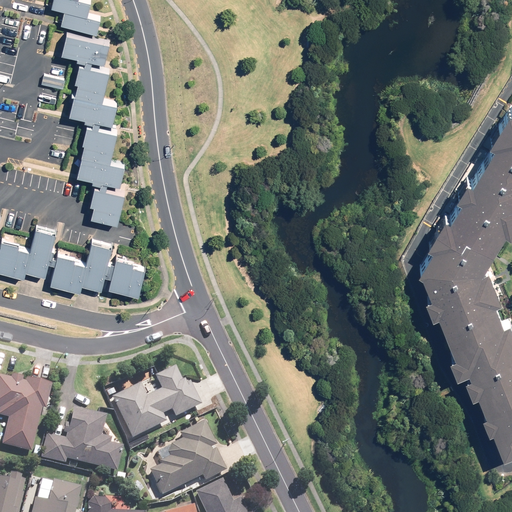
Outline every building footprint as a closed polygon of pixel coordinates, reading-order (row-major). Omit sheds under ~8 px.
[(89,1),(86,0),(51,0),(50,5),(86,15),(89,1)] [(99,18),(86,15),(63,9),(60,23),(95,32),(99,18)] [(108,42),(65,32),(60,52),(76,56),(75,58),(84,60),(85,58),(91,59),(103,62),(108,42)] [(85,58),(84,60),(83,64),(78,63),(73,80),(76,81),(68,113),(83,116),(82,119),(92,121),(92,118),(98,120),(111,123),(116,103),(101,99),(108,70),(89,65),(91,59),(85,58)] [(511,104),(508,102),(505,106),(504,106),(484,138),(489,141),(467,177),(462,174),(451,192),(456,195),(444,214),(440,211),(422,240),(427,243),(413,266),(417,269),(426,290),(420,293),(427,311),(433,309),(450,350),(444,353),(451,370),(463,365),(465,370),(460,372),(467,390),(472,388),(481,408),(477,409),(484,426),(487,425),(498,450),(511,444),(511,104)] [(92,118),(92,121),(91,125),(85,124),(81,142),(83,142),(76,174),(91,178),(90,181),(99,183),(100,180),(106,181),(118,184),(123,164),(109,161),(116,132),(96,127),(98,120),(92,118)] [(106,181),(100,180),(99,183),(98,186),(93,185),(89,203),(92,204),(89,216),(116,222),(123,192),(104,188),(106,181)] [(78,290),(80,283),(85,263),(73,260),(74,256),(56,252),(54,256),(51,255),(53,248),(50,247),(54,231),(35,226),(29,249),(24,270),(44,275),(47,261),(54,263),(49,283),(78,290)] [(0,270),(22,276),(24,270),(29,249),(17,246),(18,243),(0,238),(0,270)] [(90,240),(85,263),(80,283),(100,288),(103,274),(110,276),(107,287),(137,294),(143,267),(131,264),(133,259),(115,255),(113,262),(107,260),(110,245),(90,240)] [(138,383),(109,397),(130,439),(164,422),(160,414),(169,410),(172,418),(199,405),(187,382),(183,383),(181,380),(180,380),(173,366),(152,376),(159,389),(144,396),(138,383)] [(8,378),(0,376),(0,426),(3,427),(0,440),(0,445),(28,452),(39,408),(43,409),(49,385),(23,379),(23,382),(20,381),(21,378),(9,375),(8,378)] [(108,396),(115,393),(112,387),(105,391),(108,396)] [(75,462),(113,472),(120,447),(107,443),(108,438),(98,436),(104,416),(70,408),(66,423),(63,422),(61,433),(64,433),(63,438),(44,434),(38,458),(62,464),(63,459),(68,461),(67,466),(74,468),(75,462)] [(146,470),(159,496),(199,476),(202,482),(224,471),(211,447),(214,445),(202,421),(177,434),(179,439),(155,452),(159,461),(157,462),(158,465),(146,470)] [(19,492),(22,481),(15,479),(15,478),(4,475),(3,482),(0,481),(0,511),(16,511),(21,493),(19,492)] [(72,511),(79,487),(50,480),(44,502),(32,499),(28,511),(72,511)] [(219,480),(193,492),(202,511),(254,511),(252,509),(244,511),(238,498),(230,502),(219,480)] [(134,511),(108,511),(108,504),(103,498),(92,498),(85,504),(84,511),(134,511)]
